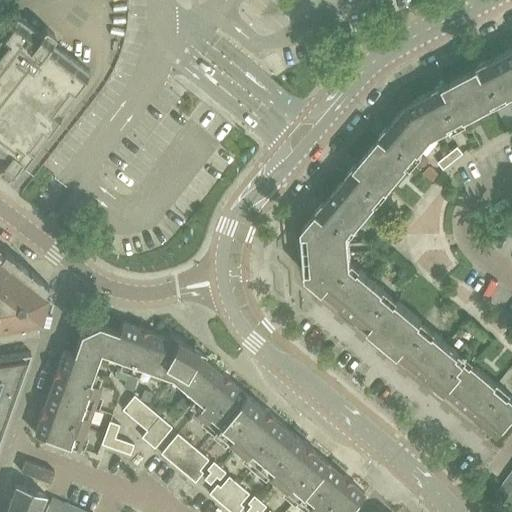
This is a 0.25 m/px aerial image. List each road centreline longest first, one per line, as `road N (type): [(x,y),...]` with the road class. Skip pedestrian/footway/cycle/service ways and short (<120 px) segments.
road 1 (residential): [(486,0),(358,74),(268,187),(235,213),(223,248),(224,281)]
road 2 (residential): [(224,281),(245,331),(408,466)]
road 3 (residential): [(175,511),(8,444)]
road 4 (residential): [(70,262),(135,292),(224,281)]
road 5 (unclassified): [(511,276),(474,250),(464,226),(467,205),(511,178)]
road 6 (residential): [(8,444),(52,332)]
